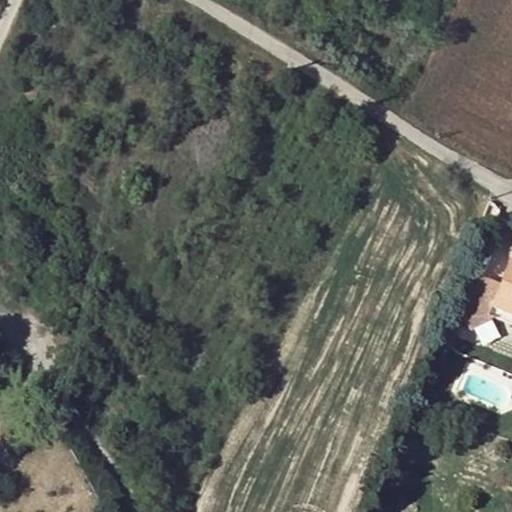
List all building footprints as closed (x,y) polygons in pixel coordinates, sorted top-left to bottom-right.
[(290,80),(287,85),(297,91),(300,86),(290,80)] [(489,316),(492,309),(511,317),(511,261),(501,288),(498,293),(478,285),(465,319),(472,332),(494,319),(495,318),(489,316)] [(501,288),(481,280),(478,285),(498,293),(501,288)] [(511,325),(511,317),(492,309),(489,316),(495,318),(511,325)] [(440,420),(443,410),(428,403),(424,413),(440,420)]
